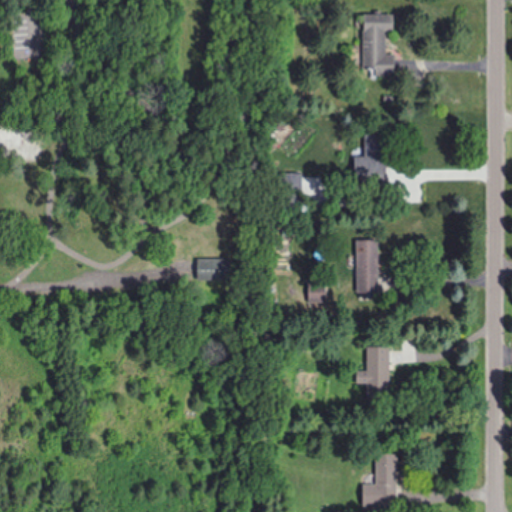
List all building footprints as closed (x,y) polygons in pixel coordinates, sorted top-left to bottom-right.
[(356,15),(390,14),(392,78),(358,79),(356,15)] [(383,146),(385,192),(349,194),(347,147),(383,146)] [(278,175),(299,174),(300,196),(279,197),(278,175)] [(356,241),(374,241),(375,300),(356,300),(356,241)] [(192,259),(220,258),(220,282),(193,282),(192,259)] [(303,283),(325,283),(326,303),(304,303),(303,283)] [(385,348),(386,403),(354,404),(353,349),(385,348)] [(394,455),(394,511),(358,511),(358,455),(394,455)]
